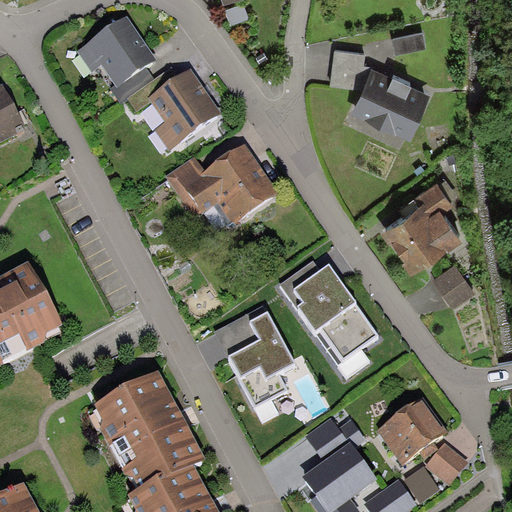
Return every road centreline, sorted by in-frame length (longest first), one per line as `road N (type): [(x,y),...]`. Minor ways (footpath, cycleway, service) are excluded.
road 1 (residential): [(265,511),(197,367),(16,32)]
road 2 (residential): [(511,375),(457,380),(427,358),(297,162)]
road 3 (unknown): [(163,305),(102,344),(48,394),(55,451),(94,511)]
road 4 (residential): [(297,162),(175,0)]
road 5 (residential): [(304,0),(297,162)]
